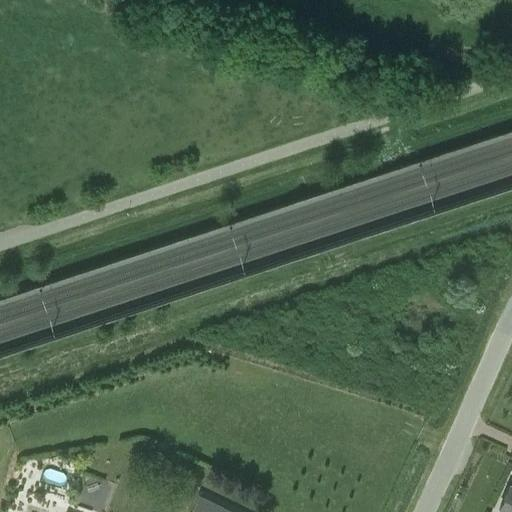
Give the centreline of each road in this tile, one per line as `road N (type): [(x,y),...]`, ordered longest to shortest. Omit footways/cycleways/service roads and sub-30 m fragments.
road 1 (motorway): [(0,163),(511,10)]
road 2 (motorway): [(361,0),(0,110)]
road 3 (unclassified): [(420,511),(511,313)]
